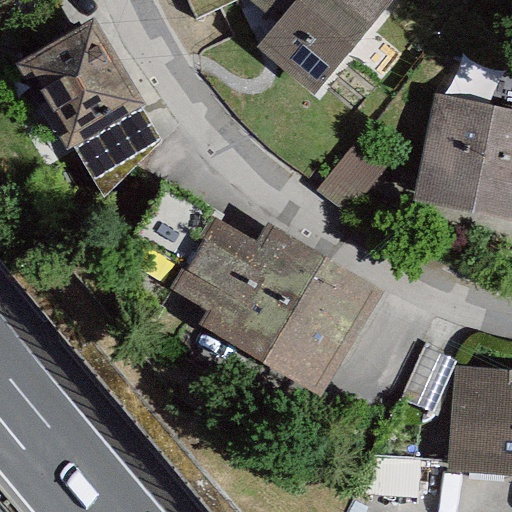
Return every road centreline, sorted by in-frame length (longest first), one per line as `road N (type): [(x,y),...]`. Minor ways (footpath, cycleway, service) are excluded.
road 1 (residential): [(135,0),(177,90),(339,238),(511,322)]
road 2 (motorway): [(99,511),(0,391)]
